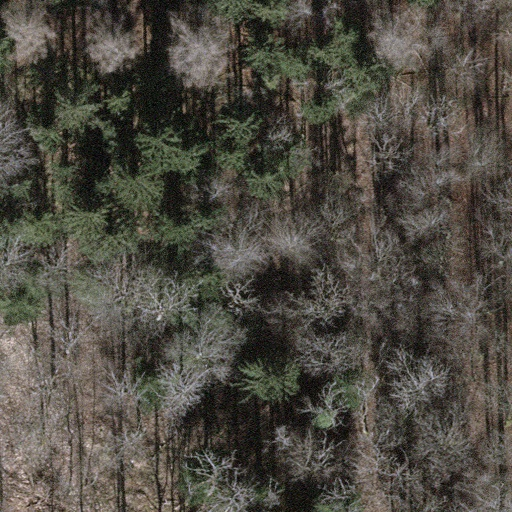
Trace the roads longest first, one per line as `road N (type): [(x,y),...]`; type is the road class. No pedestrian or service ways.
road 1 (track): [(0,245),(173,245),(511,133)]
road 2 (track): [(0,350),(34,396),(172,511)]
